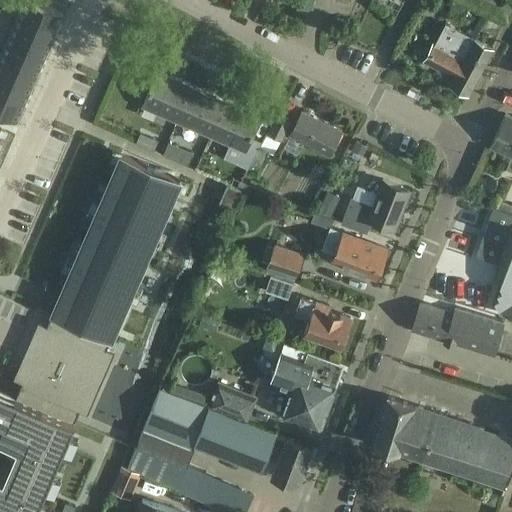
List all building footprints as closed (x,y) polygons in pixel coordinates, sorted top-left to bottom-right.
[(25,0),(19,15),(55,31),(63,13),(33,0),(25,0)] [(428,2),(424,10),(434,15),(438,7),(428,2)] [(11,33),(47,49),(55,31),(19,15),(11,33)] [(433,43),(423,61),(454,77),(450,84),(468,93),(493,48),(475,38),(470,36),(459,30),(446,22),(435,43),(433,42),(433,43)] [(4,50),(40,66),(47,49),(11,33),(4,50)] [(40,66),(4,50),(0,58),(0,69),(32,83),(40,66)] [(32,83),(0,69),(0,90),(25,101),(32,83)] [(177,120),(192,87),(158,72),(143,105),(177,120)] [(192,87),(177,120),(211,135),(226,102),(192,87)] [(25,101),(0,90),(0,111),(16,119),(25,101)] [(226,102),(211,135),(245,150),(260,116),(226,102)] [(303,110),(290,134),(329,155),(342,130),(303,110)] [(511,116),(505,114),(491,146),(511,155),(511,116)] [(278,115),(268,133),(281,140),(290,122),(278,115)] [(51,309),(50,312),(52,313),(111,339),(114,340),(114,338),(115,336),(146,265),(147,264),(170,211),(170,209),(182,183),(184,179),(181,178),(174,175),(127,154),(122,152),(120,151),(118,155),(108,179),(105,186),(51,309)] [(352,198),(343,220),(366,230),(371,219),(396,229),(411,190),(383,179),(372,206),(352,198)] [(352,183),(344,180),(339,191),(348,195),(352,183)] [(233,209),(242,190),(227,183),(218,202),(233,209)] [(338,195),(327,191),(318,210),(331,216),(340,196),(338,195)] [(493,207),(478,254),(498,261),(492,279),(501,282),(500,284),(503,289),(498,292),(500,297),(495,300),(498,307),(511,311),(511,213),(497,208),(493,207)] [(388,248),(331,226),(323,248),(335,252),(332,259),(348,265),(349,269),(359,272),(362,271),(377,277),(388,248)] [(304,254),(275,243),(267,265),(296,275),(304,254)] [(23,258),(15,285),(43,294),(52,266),(23,258)] [(294,282),(271,274),(265,289),(288,297),(294,282)] [(0,320),(3,322),(18,293),(0,284),(0,320)] [(304,333),(321,340),(340,346),(350,317),(328,309),(329,305),(300,295),(294,312),(310,317),(304,333)] [(420,302),(412,329),(493,354),(503,320),(457,306),(455,312),(420,302)] [(37,325),(14,378),(22,382),(16,396),(75,421),(80,410),(88,413),(115,351),(107,347),(111,339),(52,313),(51,315),(47,324),(39,321),(37,325)] [(203,314),(198,326),(215,332),(219,320),(203,314)] [(269,357),(278,360),(271,380),(293,387),(283,414),(320,427),(335,385),(330,384),(339,362),(308,350),(307,351),(277,340),(273,339),(269,339),(266,341),(264,345),(264,350),(267,355),(269,357)] [(170,390),(203,403),(207,394),(174,381),(170,390)] [(217,381),(209,403),(247,417),(256,396),(217,381)] [(203,403),(170,390),(161,387),(130,466),(184,488),(183,490),(234,511),(245,511),(253,494),(187,464),(195,443),(262,469),(268,456),(277,432),(203,403)] [(75,421),(16,396),(0,388),(0,511),(35,511),(36,510),(44,493),(45,489),(64,446),(70,432),(74,424),(75,421)] [(511,435),(389,395),(373,443),(506,486),(511,467),(511,435)] [(277,432),(268,456),(279,460),(273,474),(298,483),(313,446),(277,432)] [(121,464),(110,491),(111,491),(132,499),(142,473),(129,468),(121,464)] [(487,490),(483,502),(496,506),(500,494),(487,490)] [(138,511),(180,511),(142,500),(138,511)]
